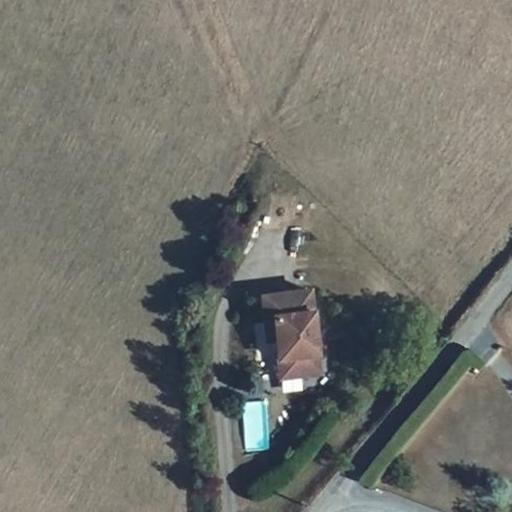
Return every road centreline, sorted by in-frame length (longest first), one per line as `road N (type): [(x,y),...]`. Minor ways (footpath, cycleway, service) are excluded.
road 1 (unclassified): [(318,511),(511,267)]
road 2 (unknown): [(232,511),(230,334),(233,308),(261,249)]
